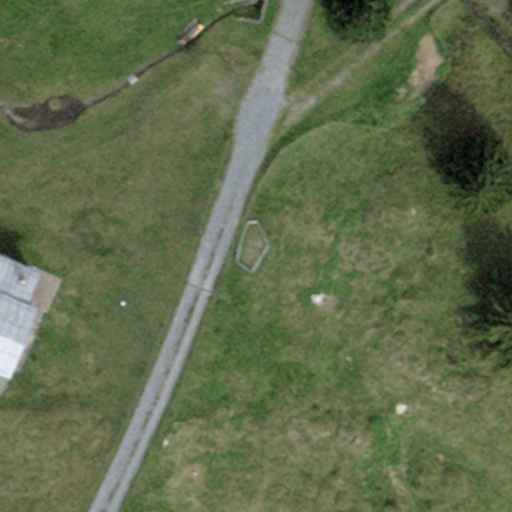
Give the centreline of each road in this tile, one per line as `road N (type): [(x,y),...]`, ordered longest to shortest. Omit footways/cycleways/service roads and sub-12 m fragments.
road 1 (track): [(102,511),(191,302),(298,9)]
road 2 (track): [(298,9),(296,59),(318,75),(362,61),(450,0)]
